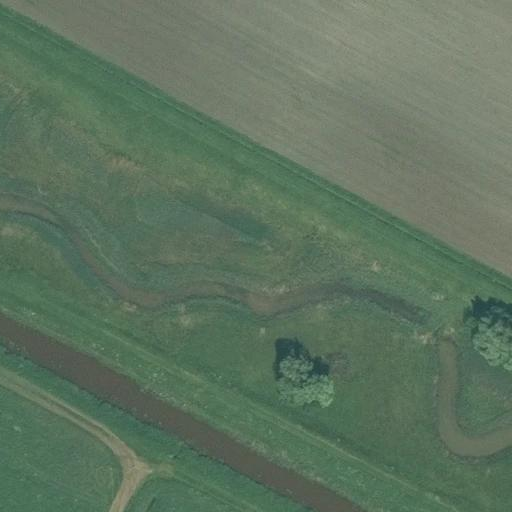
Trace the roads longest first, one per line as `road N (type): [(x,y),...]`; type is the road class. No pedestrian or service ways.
road 1 (track): [(511,303),(432,268),(0,30)]
road 2 (track): [(439,511),(0,284)]
road 3 (track): [(119,511),(149,464),(163,459),(275,511)]
